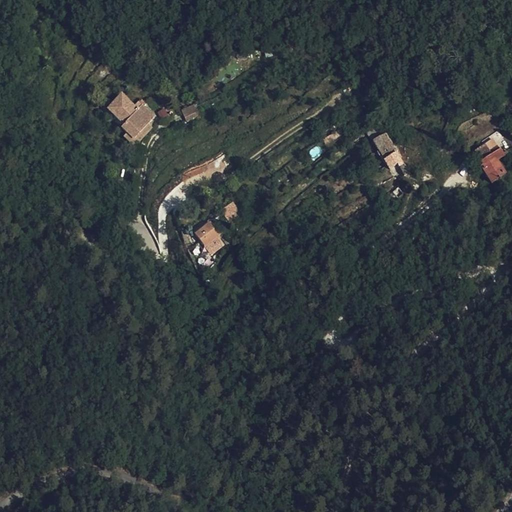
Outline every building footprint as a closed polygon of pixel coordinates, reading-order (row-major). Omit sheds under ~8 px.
[(126,126),(133,133),(138,138),(154,123),(160,117),(148,105),(151,101),(146,96),(138,104),(126,94),(113,108),(129,123),(126,126)] [(185,120),(198,117),(195,105),(182,108),(185,120)] [(158,128),(154,123),(138,138),(133,133),(127,138),(137,147),(158,128)] [(389,134),(386,128),(374,136),(378,142),(389,134)] [(381,147),(393,139),(389,134),(378,142),(381,147)] [(383,151),(395,143),(393,139),(381,147),(383,151)] [(485,163),(497,178),(509,168),(497,155),(492,148),(487,141),(477,149),(487,161),(485,163)] [(385,155),(398,148),(395,143),(383,151),(385,155)] [(492,148),(497,155),(505,151),(504,149),(499,143),(492,148)] [(318,144),(308,152),(313,160),(324,153),(318,144)] [(390,164),(403,156),(398,148),(385,155),(390,164)] [(214,226),(212,222),(197,231),(206,246),(225,234),(219,223),(214,226)]
